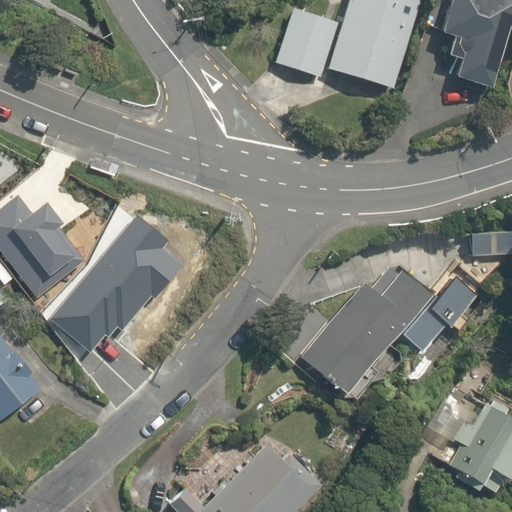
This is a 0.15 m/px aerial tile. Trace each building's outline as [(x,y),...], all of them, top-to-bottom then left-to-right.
[(338,0),(334,17),(287,8),(266,61),(318,77),(320,69),(389,91),(417,0),(338,0)] [(511,3),(511,0),(440,0),(430,31),(449,37),(449,38),(449,39),(449,40),(449,41),(449,42),(450,42),(450,43),(450,44),(451,44),(451,45),(452,46),(452,47),(453,47),(453,48),(444,78),(483,91),(511,3)] [(39,162),(7,186),(26,210),(57,186),(39,162)] [(32,283),(41,296),(38,298),(69,345),(73,343),(82,357),(111,338),(115,343),(133,331),(128,323),(145,311),(135,295),(145,288),(130,264),(137,259),(117,227),(84,249),(81,244),(72,249),(66,239),(42,255),(52,270),(32,283)] [(354,283),(295,353),(336,394),(390,331),(412,350),(436,323),(441,328),(468,296),(442,273),(427,291),(398,266),(393,272),(389,269),(367,294),(354,283)] [(0,415),(34,386),(0,325),(0,415)] [(475,407),(459,398),(417,466),(456,490),(471,467),(490,478),(511,442),(511,411),(483,393),(475,407)] [(277,458),(262,442),(200,501),(183,485),(161,505),(167,511),(287,511),(312,489),(280,455),(277,458)]
